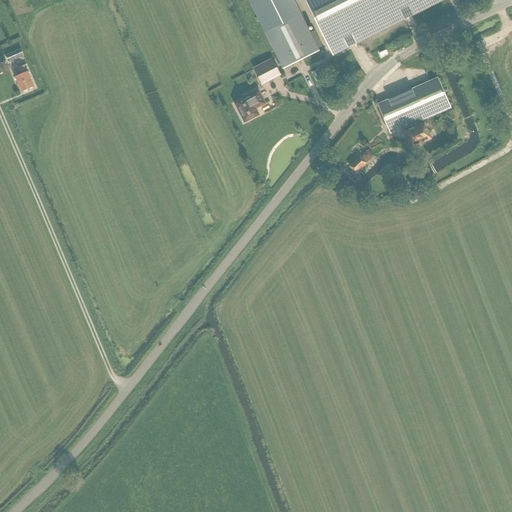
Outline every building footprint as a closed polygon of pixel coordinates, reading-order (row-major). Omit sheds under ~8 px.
[(246,0),(282,70),(318,52),(291,0),(246,0)] [(442,0),(305,0),(333,55),(442,0)] [(0,45),(9,41),(5,33),(0,34),(0,45)] [(11,53),(14,60),(23,56),(21,49),(11,53)] [(261,87),(281,78),(274,60),(253,69),(261,87)] [(22,93),(34,87),(27,72),(24,66),(18,68),(21,75),(16,77),(22,93)] [(323,80),(318,69),(311,73),(316,83),(323,80)] [(420,124),(419,122),(451,108),(437,78),(378,104),(391,134),(404,128),(406,131),(405,132),(412,147),(431,139),(424,123),(420,124)] [(237,113),(238,112),(243,122),(256,115),(253,109),(263,104),(256,90),(242,97),(244,99),(233,105),(237,113)] [(350,166),(357,174),(373,158),(366,151),(350,166)]
